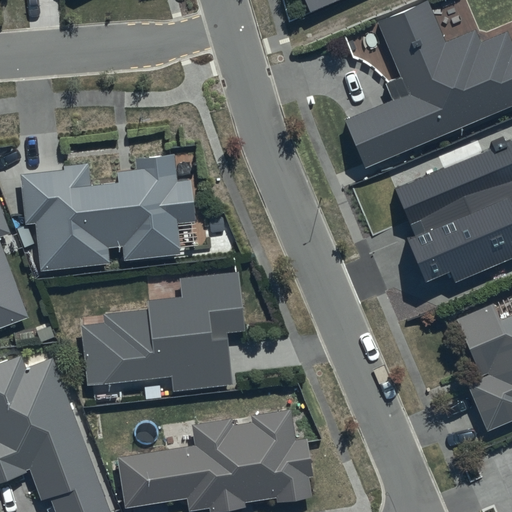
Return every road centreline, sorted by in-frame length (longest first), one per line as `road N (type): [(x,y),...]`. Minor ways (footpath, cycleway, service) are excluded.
road 1 (residential): [(419,511),(270,153),(231,26)]
road 2 (residential): [(231,26),(131,49),(0,58)]
